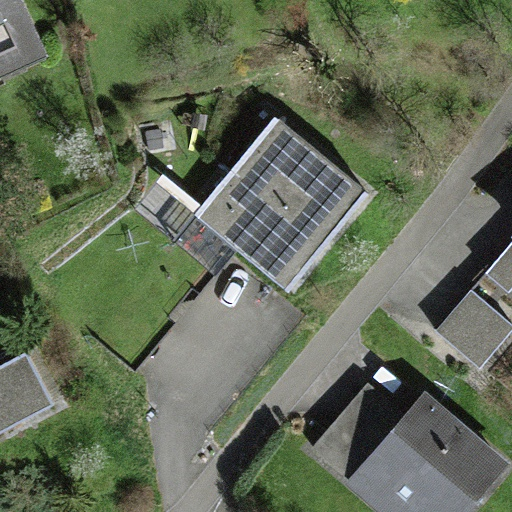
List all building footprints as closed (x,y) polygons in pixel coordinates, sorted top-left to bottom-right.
[(0,0),(0,92),(83,55),(57,0),(0,0)] [(396,193),(292,115),(215,217),(319,295),(396,193)] [(511,347),(511,313),(481,290),(448,332),(496,368),(511,347)] [(0,471),(12,466),(2,447),(84,403),(57,352),(14,375),(0,348),(0,471)] [(487,511),(511,481),(511,451),(435,391),(411,420),(368,386),(319,449),(398,511),(487,511)]
